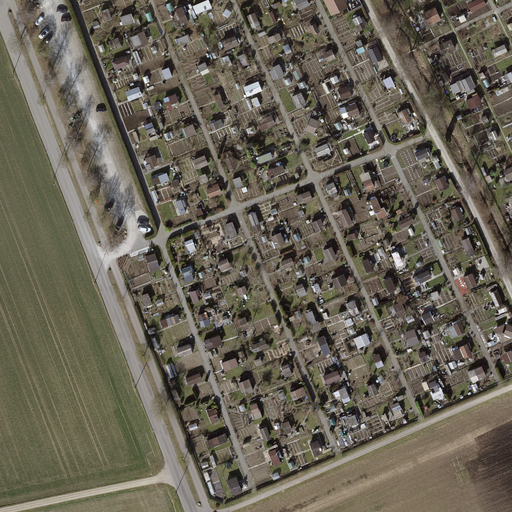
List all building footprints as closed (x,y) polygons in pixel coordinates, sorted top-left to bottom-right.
[(209,0),(204,0),(193,5),(196,13),(212,7),(209,0)] [(307,0),(294,0),(299,9),(310,4),(307,0)] [(345,0),(324,0),(331,14),(348,6),(345,0)] [(484,0),(475,0),(468,4),(472,11),(486,4),(484,0)] [(182,5),(176,8),(183,25),(189,22),(182,5)] [(435,7),(423,13),(429,24),(441,18),(435,7)] [(131,12),(120,16),(123,25),(134,21),(131,12)] [(255,12),(247,15),(253,28),(260,24),(255,12)] [(316,22),(309,25),(314,34),(320,31),(316,22)] [(144,29),(128,36),(134,48),(149,42),(144,29)] [(279,32),(267,38),(270,43),(281,37),(279,32)] [(187,34),(177,38),(180,45),(190,40),(187,34)] [(234,35),(223,40),(227,49),(238,44),(234,35)] [(118,37),(113,39),(116,48),(122,46),(118,37)] [(451,38),(439,44),(444,55),(456,49),(451,38)] [(375,61),(386,57),(382,43),(370,46),(375,61)] [(504,43),(492,49),(496,56),(508,51),(507,48),(508,47),(506,43),(505,44),(504,43)] [(332,49),(323,53),(327,62),(336,57),(332,49)] [(243,53),(237,56),(239,62),(240,61),(243,67),(248,64),(243,53)] [(129,55),(114,59),(115,66),(130,62),(129,55)] [(205,61),(197,65),(200,71),(201,71),(203,74),(209,71),(208,67),(205,61)] [(275,68),(270,71),(274,79),(279,76),(279,77),(285,74),(279,63),(274,66),(275,68)] [(169,67),(162,69),(165,78),(172,76),(169,67)] [(472,74),(464,77),(469,88),(477,85),(472,74)] [(391,75),(383,79),(388,87),(395,84),(391,75)] [(258,80),(243,87),(247,96),(262,89),(258,80)] [(348,84),(338,89),(342,99),(352,94),(348,84)] [(139,86),(126,91),(129,100),(142,95),(139,86)] [(301,91),(292,96),(297,107),(306,103),(305,101),(305,100),(301,91)] [(176,93),(168,96),(171,103),(178,101),(176,93)] [(220,93),(214,95),(219,108),(225,105),(220,93)] [(478,94),(466,100),(471,110),(483,105),(478,94)] [(350,105),(345,107),(346,109),(344,110),(346,116),(349,115),(349,116),(359,112),(355,102),(350,104),(350,105)] [(406,108),(398,111),(404,124),(412,120),(406,108)] [(272,114),(264,117),(269,127),(276,124),(272,114)] [(319,120),(311,117),(306,130),(313,133),(319,120)] [(221,118),(210,123),(212,130),(224,125),(221,118)] [(152,121),(144,125),(147,132),(151,131),(153,134),(157,132),(152,121)] [(193,123),(183,127),(187,135),(196,132),(193,123)] [(370,129),(363,133),(368,143),(375,140),(370,129)] [(327,142),(314,148),(319,159),(327,155),(326,152),(333,149),(330,142),(327,143),(327,142)] [(427,147),(415,152),(418,160),(430,155),(427,147)] [(268,150),(257,156),(260,163),(271,158),(268,150)] [(154,152),(145,156),(148,163),(145,164),(147,169),(152,167),(152,168),(160,165),(154,152)] [(205,154),(193,159),(197,168),(208,163),(205,154)] [(231,157),(225,160),(230,170),(236,167),(231,157)] [(272,168),(268,170),(271,177),(285,170),(282,164),(281,165),(279,160),(273,163),(275,167),(272,169),(272,168)] [(368,170),(359,174),(362,181),(363,181),(367,191),(375,187),(371,178),(372,178),(368,170)] [(156,176),(151,178),(153,184),(157,182),(157,183),(168,178),(165,173),(156,176)] [(444,175),(435,179),(441,191),(449,186),(444,175)] [(334,181),(326,185),(330,194),(332,199),(339,196),(337,191),(338,190),(334,181)] [(213,186),(206,189),(210,197),(222,192),(218,183),(212,185),(213,186)] [(309,190),(296,195),(299,202),(304,201),(304,202),(313,199),(309,190)] [(380,216),(389,213),(382,196),(373,200),(380,216)] [(182,199),(176,201),(180,212),(186,209),(182,199)] [(459,206),(451,209),(456,221),(464,218),(459,206)] [(346,207),(338,211),(339,214),(344,226),(353,222),(348,210),(347,211),(346,207)] [(255,211),(248,214),(253,225),(259,223),(255,211)] [(412,214),(398,221),(401,228),(415,222),(412,214)] [(321,217),(312,222),(316,231),(322,228),(321,226),(324,224),(321,217)] [(232,220),(224,224),(229,235),(237,231),(232,220)] [(281,231),(271,236),(276,247),(286,243),(281,231)] [(356,231),(347,235),(350,240),(358,236),(356,231)] [(469,237),(461,240),(469,256),(476,253),(469,237)] [(192,238),(185,241),(185,243),(182,244),(186,253),(189,252),(190,252),(196,249),(192,238)] [(332,246),(324,249),(330,260),(337,257),(332,246)] [(400,251),(392,255),(400,268),(407,264),(400,251)] [(155,252),(145,256),(151,271),(160,268),(155,252)] [(291,256),(281,261),(284,268),(294,263),(291,256)] [(227,257),(217,261),(222,271),(231,266),(227,257)] [(369,258),(362,261),(367,273),(374,270),(369,258)] [(189,265),(180,269),(184,277),(184,276),(187,282),(193,279),(190,274),(193,273),(189,265)] [(428,270),(416,277),(419,283),(423,281),(428,279),(428,280),(433,277),(430,270),(428,271),(428,270)] [(473,272),(463,276),(468,288),(478,284),(473,272)] [(344,273),(332,278),(336,288),(348,283),(344,273)] [(391,276),(383,280),(389,292),(397,288),(391,276)] [(302,283),(295,286),(300,296),(307,293),(302,283)] [(245,285),(237,288),(239,295),(248,292),(245,285)] [(196,289),(189,292),(193,302),(200,300),(196,289)] [(497,289),(490,292),(496,306),(503,303),(497,289)] [(148,292),(141,295),(145,306),(152,303),(148,292)] [(354,300),(346,303),(348,309),(350,308),(352,315),(359,312),(354,300)] [(401,301),(393,305),(399,317),(407,313),(404,308),(407,307),(404,302),(402,303),(401,301)] [(425,305),(418,308),(423,320),(430,317),(425,305)] [(306,312),(305,313),(313,332),(321,328),(318,320),(316,321),(311,308),(306,310),(306,312)] [(205,311),(198,314),(200,320),(199,321),(202,327),(211,323),(208,318),(205,311)] [(177,313),(159,320),(162,327),(180,320),(177,313)] [(245,316),(238,319),(243,330),(250,328),(245,316)] [(461,321),(453,325),(458,335),(466,331),(461,321)] [(414,328),(406,331),(411,345),(419,342),(414,328)] [(366,332),(354,338),(358,347),(370,341),(366,332)] [(210,337),(204,340),(207,349),(214,346),(214,347),(223,344),(220,334),(210,338),(210,337)] [(324,335),(317,338),(324,355),(331,352),(324,335)] [(265,339),(251,345),(255,352),(268,346),(265,339)] [(189,343),(176,348),(180,356),(192,351),(189,343)] [(467,343),(460,346),(460,348),(453,351),(457,360),(464,356),(465,357),(472,354),(467,343)] [(425,350),(419,353),(423,362),(429,359),(425,350)] [(379,352),(372,355),(378,367),(383,365),(380,359),(382,359),(379,352)] [(235,357),(222,362),(225,370),(239,365),(235,357)] [(288,363),(281,366),(285,376),(292,373),(288,363)] [(470,371),(468,371),(473,382),(487,376),(485,370),(486,370),(483,365),(482,366),(482,365),(475,368),(475,367),(469,370),(470,371)] [(337,369),(323,375),(327,384),(341,377),(341,376),(343,375),(340,370),(338,371),(337,369)] [(199,372),(186,377),(189,385),(202,379),(199,372)] [(249,378),(238,382),(241,390),(246,387),(249,393),(254,391),(249,378)] [(435,379),(428,383),(432,391),(431,391),(433,397),(444,392),(439,382),(437,383),(435,379)] [(427,380),(422,383),(425,390),(430,388),(427,380)] [(374,382),(367,386),(371,396),(379,393),(374,382)] [(303,386),(290,391),(293,399),(306,394),(303,386)] [(345,386),(338,389),(342,397),(343,397),(344,398),(349,395),(345,386)] [(398,401),(391,405),(397,417),(403,414),(402,413),(401,413),(399,410),(401,409),(399,405),(400,405),(398,401)] [(256,402),(250,404),(253,414),(260,411),(256,402)] [(215,408),(207,411),(212,422),(219,419),(215,408)] [(355,414),(347,417),(351,424),(358,421),(355,414)] [(289,420),(281,423),(285,434),(293,431),(289,420)] [(266,426),(260,428),(264,440),(271,438),(266,426)] [(217,436),(208,440),(211,447),(227,441),(224,433),(217,436)] [(318,439),(309,442),(314,456),(323,452),(318,439)] [(276,450),(269,453),(274,464),(281,461),(276,450)] [(236,476),(227,480),(232,494),(242,490),(236,476)]
